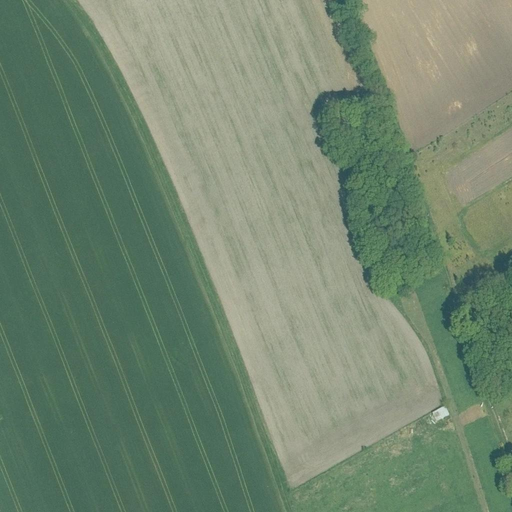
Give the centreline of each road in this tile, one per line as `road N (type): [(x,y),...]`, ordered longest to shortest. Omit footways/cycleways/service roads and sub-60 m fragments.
road 1 (track): [(289,511),(173,199),(103,49),(69,0)]
road 2 (track): [(440,261),(511,471)]
